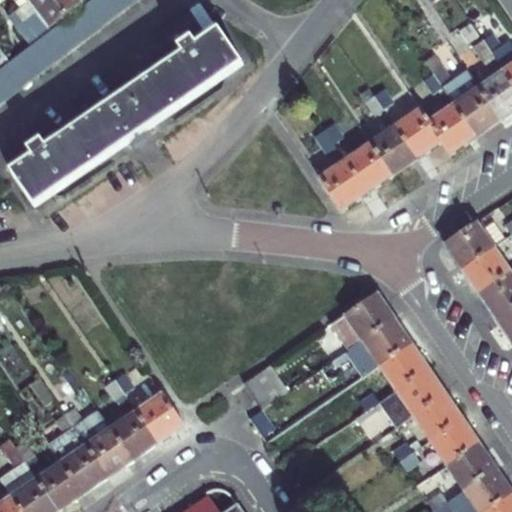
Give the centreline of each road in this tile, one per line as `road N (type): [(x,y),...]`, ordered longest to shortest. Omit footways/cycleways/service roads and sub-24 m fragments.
road 1 (residential): [(110,229),(198,162),(301,42)]
road 2 (residential): [(110,229),(265,238),(375,256)]
road 3 (residential): [(375,256),(412,285),(511,432)]
road 4 (residential): [(165,0),(0,123)]
road 5 (residential): [(273,511),(242,467),(224,457),(200,461),(125,511)]
road 6 (residential): [(511,166),(375,256)]
